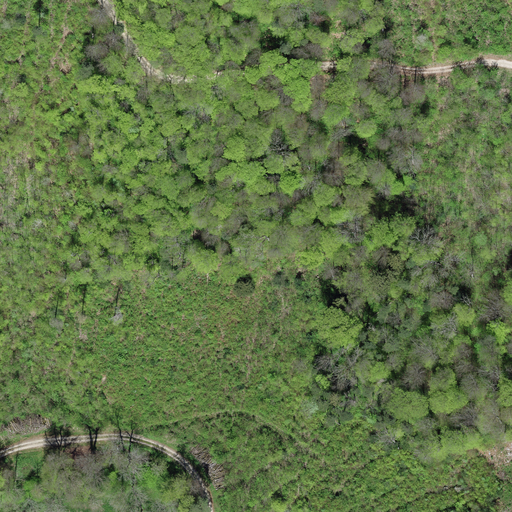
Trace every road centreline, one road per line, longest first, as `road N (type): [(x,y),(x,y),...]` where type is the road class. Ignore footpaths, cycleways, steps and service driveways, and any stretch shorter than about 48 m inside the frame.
road 1 (track): [(101,0),(145,66),(163,77),(336,64),(511,66)]
road 2 (track): [(0,455),(70,440),(153,442),(197,479),(207,511)]
road 3 (track): [(121,437),(235,414),(294,441)]
